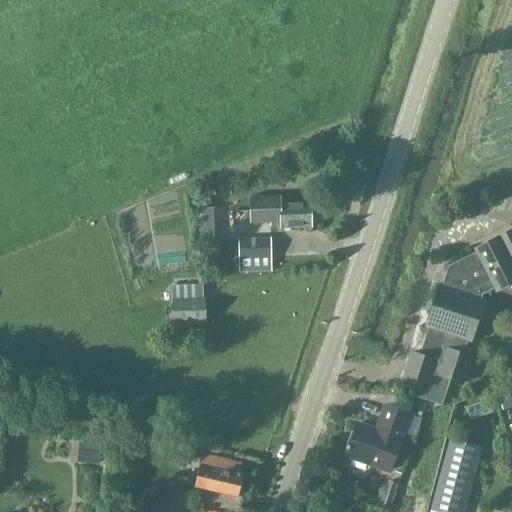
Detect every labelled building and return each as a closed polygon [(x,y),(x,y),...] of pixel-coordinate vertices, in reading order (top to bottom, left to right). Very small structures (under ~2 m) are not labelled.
[(280,197),(249,197),(249,223),(270,223),(270,226),(279,226),(279,229),(311,228),(311,224),(314,222),(314,216),(311,213),(311,200),(280,201),(280,197)] [(214,231),(213,211),(201,211),(202,232),(214,231)] [(499,292),(511,286),(511,231),(477,248),(480,253),(452,266),(446,287),(439,286),(427,327),(432,328),(424,355),(413,352),(405,380),(418,384),(415,394),(443,402),(449,379),(463,383),(471,356),(464,354),(467,341),(473,342),(485,300),(481,299),(482,294),(496,287),(499,292)] [(236,270),(270,268),(269,237),(235,239),(236,270)] [(203,321),(202,297),(202,284),(171,285),(171,298),(172,322),(203,321)] [(511,385),(497,391),(502,405),(511,401),(511,385)] [(407,434),(413,415),(385,405),(376,430),(356,423),(345,456),(390,471),(403,433),(407,434)] [(464,511),(481,448),(448,440),(429,511),(464,511)] [(237,496),(242,477),(237,476),(240,463),(204,455),(206,447),(182,441),(179,453),(202,458),(194,486),(237,496)] [(79,443),(78,460),(100,462),(101,445),(79,443)] [(388,481),(379,507),(387,510),(396,484),(388,481)]
